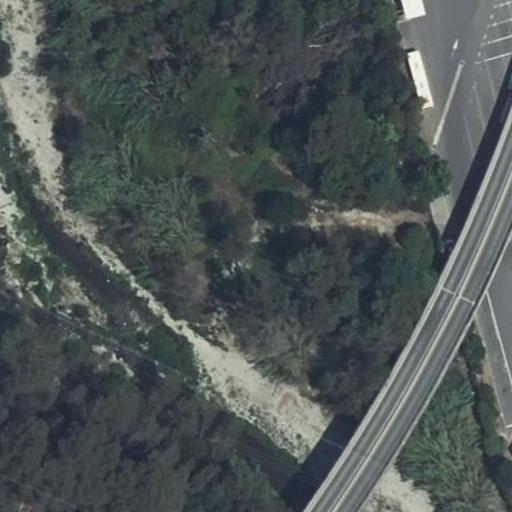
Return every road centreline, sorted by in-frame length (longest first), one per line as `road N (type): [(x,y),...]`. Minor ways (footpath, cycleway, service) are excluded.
road 1 (primary): [(511,144),(450,290),(323,511)]
road 2 (primary): [(346,511),(412,409),(511,198)]
